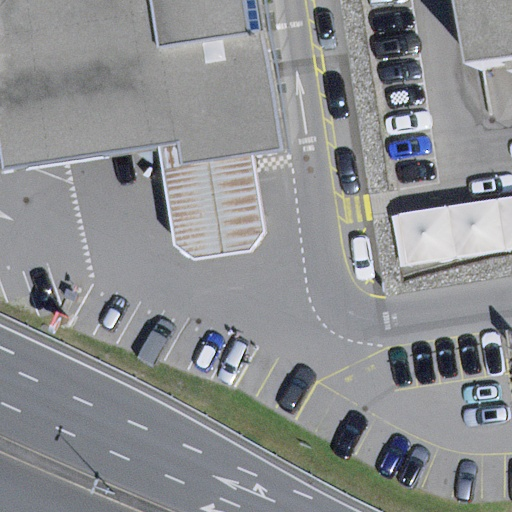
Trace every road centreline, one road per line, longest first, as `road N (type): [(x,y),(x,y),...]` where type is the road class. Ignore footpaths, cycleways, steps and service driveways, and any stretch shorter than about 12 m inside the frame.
road 1 (primary): [(265,511),(0,389)]
road 2 (residential): [(511,303),(361,326)]
